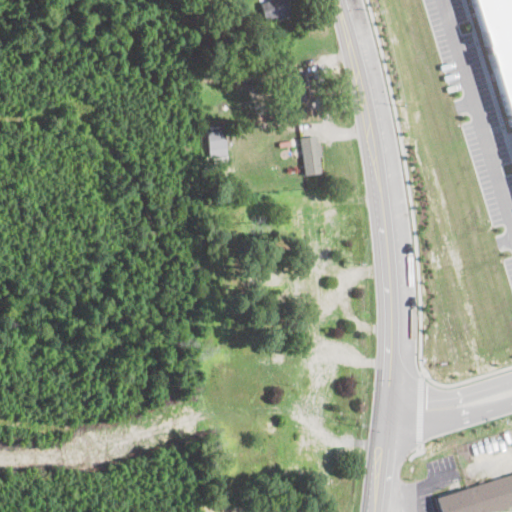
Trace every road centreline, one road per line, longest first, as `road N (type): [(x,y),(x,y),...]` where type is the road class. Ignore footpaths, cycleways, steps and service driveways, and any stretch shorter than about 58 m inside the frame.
road 1 (residential): [(367,511),(382,413),(380,254),(360,101),(336,0)]
road 2 (residential): [(382,413),(452,407),(511,389)]
